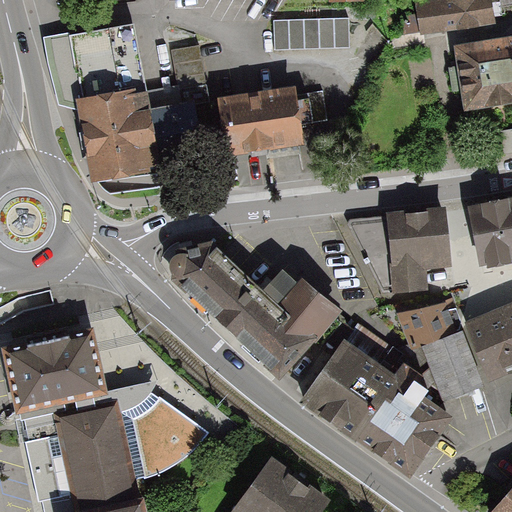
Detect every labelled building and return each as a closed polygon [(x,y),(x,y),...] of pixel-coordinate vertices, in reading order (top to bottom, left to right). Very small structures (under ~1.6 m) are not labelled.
[(421,34),(421,37),(497,27),(494,5),(493,0),(454,0),(416,5),(417,13),(402,15),(405,36),(421,34)] [(511,0),(493,0),(494,5),(501,4),(502,10),(511,8),(511,0)] [(350,19),(274,21),(275,52),(351,50),(350,19)] [(82,107),(147,95),(136,25),(69,38),(82,107)] [(78,108),(82,107),(69,38),(47,42),(58,103),(78,108)] [(511,108),(511,41),(454,50),(464,116),(511,108)] [(201,45),(172,50),(182,106),(210,101),(201,45)] [(296,93),(219,104),(227,161),(305,150),(301,125),(328,121),(324,92),(297,96),(296,93)] [(92,185),(162,173),(161,170),(205,162),(196,108),(150,116),(147,95),(82,107),(78,108),(92,185)] [(511,131),(501,133),(505,156),(511,155),(511,131)] [(511,203),(470,211),(481,270),(488,269),(489,274),(511,269),(511,203)] [(453,271),(447,212),(388,216),(388,220),(352,222),(348,227),(383,295),(393,295),(393,298),(429,295),(427,275),(453,271)] [(172,282),(281,386),(318,344),(317,343),(339,321),(343,317),(302,284),(279,313),(276,310),(295,287),(283,277),(266,297),(212,247),(180,255),(174,260),(171,265),(170,271),(171,276),(172,282)] [(444,406),(484,391),(463,336),(459,338),(447,304),(397,317),(410,346),(412,353),(422,351),(423,353),(444,406)] [(511,307),(465,327),(489,387),(509,378),(507,374),(511,371),(511,307)] [(345,346),(354,333),(339,321),(317,343),(318,344),(324,348),(327,344),(340,354),(345,346)] [(354,333),(345,346),(440,412),(444,406),(423,353),(412,353),(410,346),(399,350),(359,325),(354,333)] [(94,332),(2,352),(17,419),(21,418),(109,399),(108,395),(94,332)] [(302,408),(412,485),(456,423),(440,412),(345,346),(340,354),(302,408)] [(109,399),(21,418),(39,505),(45,504),(45,511),(144,511),(137,484),(156,479),(167,473),(177,468),(187,461),(196,452),(204,444),(210,436),(153,395),(156,390),(158,384),(108,395),(109,399)] [(328,511),(333,506),(273,462),(236,511),(328,511)] [(511,511),(511,495),(497,511),(511,511)]
